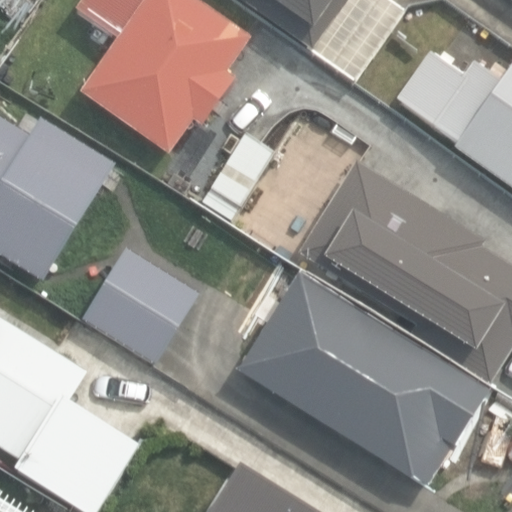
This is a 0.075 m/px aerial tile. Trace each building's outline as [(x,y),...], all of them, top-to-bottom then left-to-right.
[(123,45),(85,99),(175,161),(199,126),(208,132),(241,85),(233,79),(258,43),(195,0),(87,0),(78,14),(123,45)] [(241,0),(312,51),(349,0),(241,0)] [(433,54),(395,107),(511,189),(511,68),(503,81),(474,61),(463,76),(433,54)] [(0,261),(45,289),(114,168),(40,121),(29,141),(0,123),(0,261)] [(237,225),(279,156),(246,135),(204,205),(237,225)] [(420,331),(415,340),(496,390),(511,363),(511,267),(486,253),(490,247),(362,167),(303,258),(420,331)] [(121,253),(80,325),(155,369),(198,296),(121,253)] [(414,477),(427,486),(452,445),(455,447),(488,394),(300,277),(240,373),(412,481),(414,477)] [(0,447),(26,463),(20,472),(83,511),(105,511),(146,448),(75,403),(94,375),(0,316),(0,307),(4,300),(0,297),(0,447)] [(318,511),(249,468),(221,511),(318,511)]
